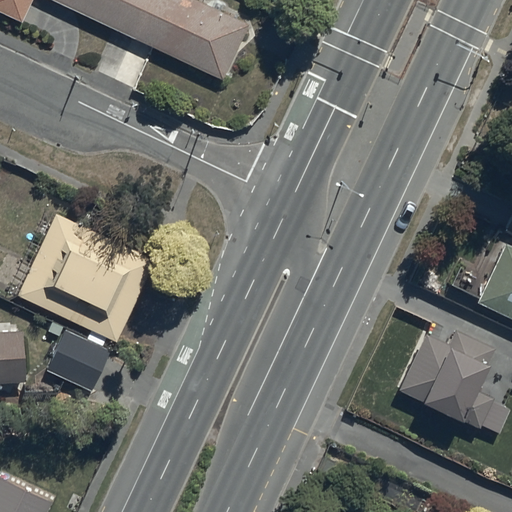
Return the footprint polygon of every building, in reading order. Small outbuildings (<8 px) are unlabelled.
[(33,0),(42,0),(119,36),(113,48),(122,53),(128,41),(220,85),(247,27),(189,0),(0,0),(0,16),(21,27),(33,0)] [(54,204),(15,286),(114,334),(154,252),(54,204)] [(462,237),(447,230),(430,268),(445,275),(462,237)] [(511,239),(504,235),(476,294),(511,311),(511,239)] [(425,325),(398,381),(479,421),(480,418),(498,426),(509,404),(492,396),(496,388),(477,379),(496,340),(456,320),(448,336),(425,325)] [(24,325),(0,325),(0,374),(26,374),(24,325)] [(111,345),(64,325),(47,363),(94,383),(111,345)] [(0,511),(44,511),(54,492),(0,466),(0,511)]
